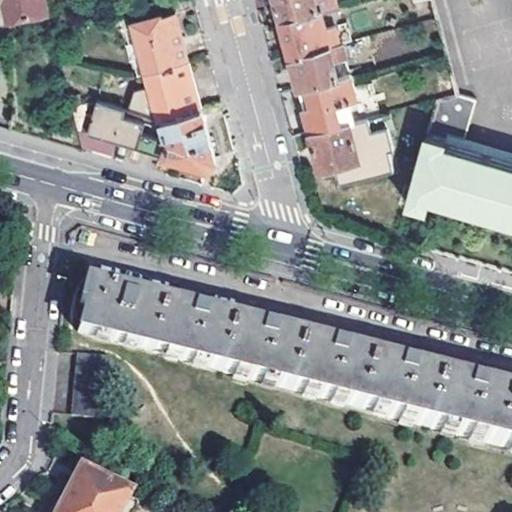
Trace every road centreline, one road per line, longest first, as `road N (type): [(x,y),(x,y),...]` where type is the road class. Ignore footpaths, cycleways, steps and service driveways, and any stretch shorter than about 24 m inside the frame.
road 1 (residential): [(44,181),(23,427),(0,475)]
road 2 (residential): [(224,0),(282,213),(277,243)]
road 3 (tertiary): [(277,243),(511,310)]
road 4 (tertiary): [(44,181),(277,243)]
